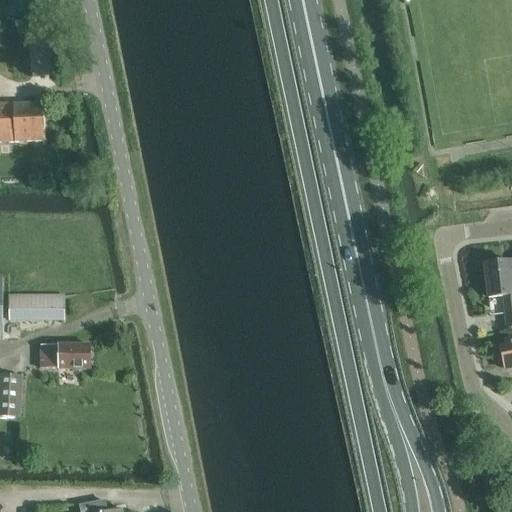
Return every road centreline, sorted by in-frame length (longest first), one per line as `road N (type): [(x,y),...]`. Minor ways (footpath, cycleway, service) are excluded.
road 1 (primary): [(424,511),(384,384),(302,0)]
road 2 (unclassified): [(194,511),(88,0)]
road 3 (residential): [(511,430),(465,370),(444,241),(511,226)]
